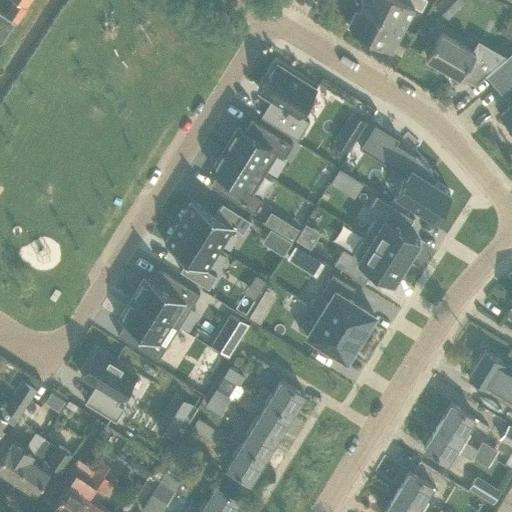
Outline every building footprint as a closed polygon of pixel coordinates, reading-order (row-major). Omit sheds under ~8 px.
[(0,42),(1,43),(15,21),(18,23),(27,9),(25,7),(13,0),(4,14),(0,11),(0,42)] [(364,0),(350,28),(391,50),(414,6),(421,10),(426,0),(364,0)] [(475,83),(486,74),(491,70),(490,69),(506,56),(481,42),(476,51),(441,31),(426,56),(461,76),(462,76),(475,83)] [(511,50),(506,56),(490,69),(491,70),(486,74),(511,104),(500,114),(511,127),(511,50)] [(276,62),(257,92),(271,101),(261,115),(298,138),(308,121),(300,116),(317,88),(276,62)] [(356,115),(338,145),(347,151),(366,121),(356,115)] [(302,143),(261,119),(254,131),(246,126),(233,148),(275,172),(288,151),(294,155),(302,143)] [(375,123),(359,147),(406,176),(396,193),(393,197),(416,211),(418,207),(434,217),(450,193),(433,182),(437,176),(416,152),(414,154),(396,143),(399,138),(375,123)] [(275,172),(233,148),(220,169),(228,173),(221,186),(261,210),(268,198),(262,194),(275,172)] [(339,168),(330,182),(354,196),(362,183),(339,168)] [(376,216),(364,235),(407,262),(420,241),(405,232),(413,218),(376,195),(367,210),(376,216)] [(191,200),(178,222),(220,248),(234,227),(243,233),(251,220),(223,202),(215,215),(191,200)] [(178,222),(164,243),(188,258),(180,271),(208,289),(216,276),(207,270),(220,248),(178,222)] [(343,248),(334,263),(342,268),(364,282),(373,269),(394,282),(407,262),(364,235),(352,254),(343,248)] [(301,267),(308,255),(294,246),(287,258),(301,267)] [(208,298),(168,273),(160,285),(153,280),(140,302),(181,327),(193,306),(200,310),(208,298)] [(326,284),(319,294),(329,300),(322,312),(360,336),(374,314),(326,284)] [(181,327),(140,302),(127,323),(134,328),(127,340),(167,365),(187,332),(181,327)] [(249,317),(259,323),(268,309),(258,303),(249,317)] [(305,318),(298,328),(346,358),(360,336),(322,312),(314,324),(305,318)] [(231,314),(225,324),(235,330),(241,334),(247,324),(241,320),(231,314)] [(98,349),(81,375),(100,387),(89,404),(116,421),(125,407),(118,403),(136,373),(98,349)] [(488,387),(511,401),(511,366),(484,349),(468,375),(488,387)] [(245,375),(229,366),(223,376),(239,385),(245,375)] [(0,404),(0,422),(8,411),(17,417),(37,388),(23,379),(5,406),(1,404),(0,404)] [(266,401),(291,416),(304,394),(280,379),(271,393),(261,386),(256,396),(266,402),(266,401)] [(211,397),(226,406),(231,397),(216,388),(211,397)] [(226,406),(211,397),(206,406),(221,415),(226,406)] [(42,406),(31,399),(18,419),(29,426),(42,406)] [(253,423),(277,438),(291,416),(266,401),(266,402),(253,423)] [(437,424),(461,439),(475,417),(451,402),(437,424)] [(172,413),(161,430),(171,436),(182,419),(172,413)] [(240,445),(264,460),(277,438),(253,423),(240,445)] [(511,425),(508,423),(498,439),(511,447),(511,425)] [(488,467),(493,458),(477,449),(461,439),(437,424),(424,446),(448,461),(454,450),(471,460),(472,457),(488,467)] [(0,458),(0,469),(15,480),(30,458),(44,437),(36,432),(25,447),(13,439),(0,458)] [(202,441),(188,432),(183,441),(198,449),(202,441)] [(477,449),(493,458),(498,450),(482,440),(477,449)] [(72,453),(58,443),(46,461),(61,471),(72,453)] [(264,460),(240,445),(226,467),(250,482),(264,460)] [(104,475),(78,511),(112,511),(98,502),(126,460),(116,454),(110,464),(103,474),(104,475)] [(53,505),(64,511),(78,511),(104,475),(103,474),(110,464),(101,459),(95,468),(77,456),(72,465),(77,468),(53,505)] [(50,471),(30,458),(15,480),(35,493),(50,471)] [(395,492),(419,507),(433,485),(409,470),(395,492)] [(180,480),(164,471),(159,481),(174,490),(180,480)] [(501,490),(477,475),(468,488),(493,503),(501,490)] [(203,506),(212,511),(231,511),(240,499),(216,484),(203,506)] [(137,494),(125,487),(116,503),(128,510),(137,494)] [(146,501),(161,511),(167,502),(151,492),(146,501)] [(416,511),(419,507),(395,492),(383,511),(416,511)] [(160,511),(161,511),(146,501),(141,510),(144,511),(160,511)]
